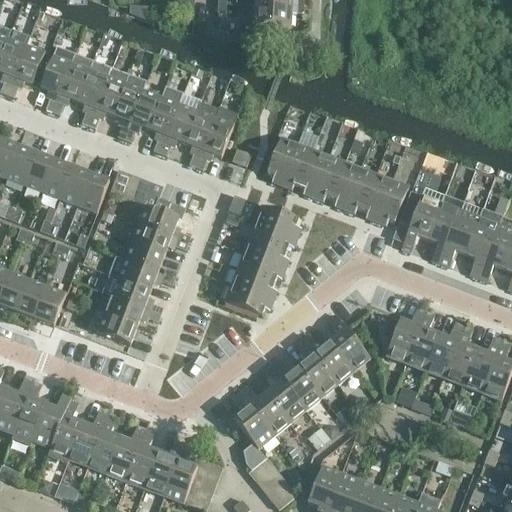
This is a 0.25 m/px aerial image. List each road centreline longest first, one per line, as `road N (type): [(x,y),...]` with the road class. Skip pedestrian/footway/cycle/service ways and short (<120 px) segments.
road 1 (unclassified): [(262,351),(371,271),(511,324)]
road 2 (residential): [(223,195),(0,112)]
road 3 (residential): [(262,351),(183,312),(223,195)]
road 4 (unclassified): [(0,350),(159,410),(197,403)]
road 5 (residential): [(261,511),(197,403)]
